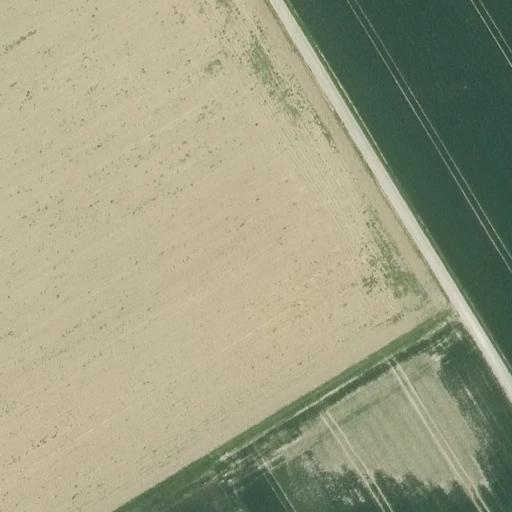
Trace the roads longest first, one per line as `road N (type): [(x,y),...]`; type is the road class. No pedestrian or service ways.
road 1 (track): [(511,390),(275,0)]
road 2 (track): [(128,511),(462,308)]
